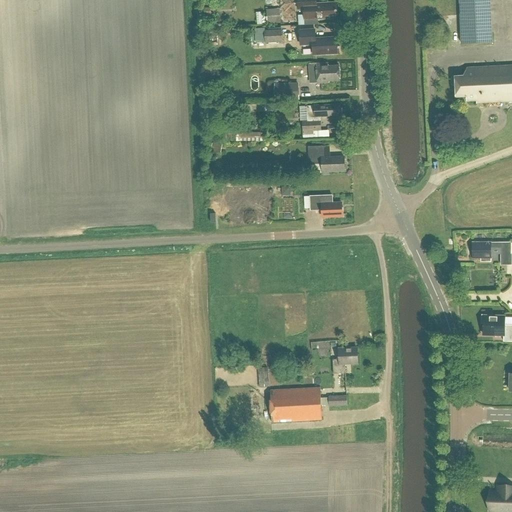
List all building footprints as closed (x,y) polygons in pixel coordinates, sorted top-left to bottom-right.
[(297,0),(298,10),(304,9),(305,25),(318,25),(318,19),(325,19),(325,16),(337,15),(336,3),(316,4),(315,0),(297,0)] [(267,24),(280,23),(279,9),(266,9),(267,24)] [(265,43),(282,42),(281,30),(264,31),(265,43)] [(315,39),(314,30),(300,31),(300,45),(312,44),(313,55),(339,54),(338,38),(315,39)] [(328,66),(328,63),(314,64),(314,66),(311,66),(312,84),(319,83),(319,84),(327,83),(329,81),(340,81),(339,66),(328,66)] [(477,101),(477,104),(511,102),(511,65),(467,68),(463,76),(455,77),(456,97),(467,97),(467,102),(477,101)] [(275,101),(300,100),(299,86),(275,87),(275,101)] [(263,105),(263,104),(240,105),(240,113),(264,112),(272,111),(272,105),(263,105)] [(342,115),(341,105),(322,106),(322,105),(314,106),(299,107),(299,116),(307,116),(308,121),(302,121),(303,135),(313,134),(313,132),(320,131),(319,119),(318,119),(318,116),(342,115)] [(238,141),(266,141),(266,133),(238,133),(238,141)] [(212,143),(211,151),(221,152),(222,144),(212,143)] [(324,157),(323,146),(309,147),(309,164),(322,164),(323,174),(329,174),(329,171),(345,171),(344,157),(324,157)] [(257,174),(270,173),(270,164),(256,164),(257,174)] [(290,187),(282,187),(282,195),(288,195),(290,193),(290,187)] [(332,204),(332,196),(310,197),(310,200),(310,208),(311,211),(319,210),(319,209),(322,209),(323,217),(342,216),(341,203),(332,204)] [(511,266),(511,246),(511,243),(474,242),(473,258),(491,259),(492,248),(502,248),(501,266),(511,266)] [(511,341),(511,324),(505,325),(505,317),(490,316),(490,315),(483,315),(482,323),(484,323),(483,334),(504,335),(504,341),(511,341)] [(332,374),(345,373),(344,364),(357,363),(356,348),(338,349),(338,359),(332,359),(332,374)] [(267,367),(258,368),(259,387),(269,386),(267,367)] [(272,422),(322,420),(320,388),(270,391),(272,422)] [(329,406),(347,406),(346,396),(328,397),(329,406)] [(490,492),(490,510),(511,511),(511,487),(498,487),(497,492),(490,492)]
